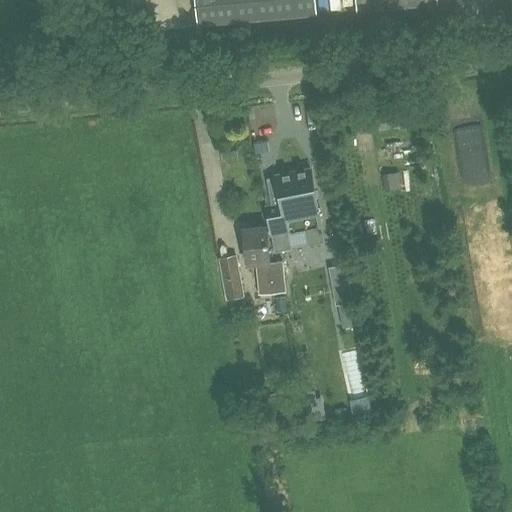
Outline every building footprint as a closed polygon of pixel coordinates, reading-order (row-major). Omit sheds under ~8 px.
[(195,0),(198,26),(317,15),(315,0),(195,0)] [(437,0),(355,0),(357,13),(438,5),(437,0)] [(375,112),(376,127),(405,124),(403,109),(375,112)] [(267,142),(254,145),(256,155),(268,152),(267,142)] [(308,246),(325,243),(319,211),(320,211),(319,208),(318,208),(311,170),(276,177),(277,177),(267,179),(272,207),(266,208),(275,253),(292,249),(289,234),(305,231),(308,246)] [(398,171),(385,172),(386,189),(399,188),(398,171)] [(266,227),(244,230),(247,265),(255,264),(259,294),(272,292),(269,261),(266,227)] [(244,296),(237,255),(218,258),(226,300),(244,296)] [(269,261),(272,292),(273,292),(286,290),(282,261),(282,260),(269,261)] [(329,264),(336,301),(351,298),(345,262),(329,264)] [(338,353),(351,400),(367,395),(354,348),(338,353)] [(315,391),(303,393),(308,423),(326,420),(323,398),(316,399),(315,391)]
